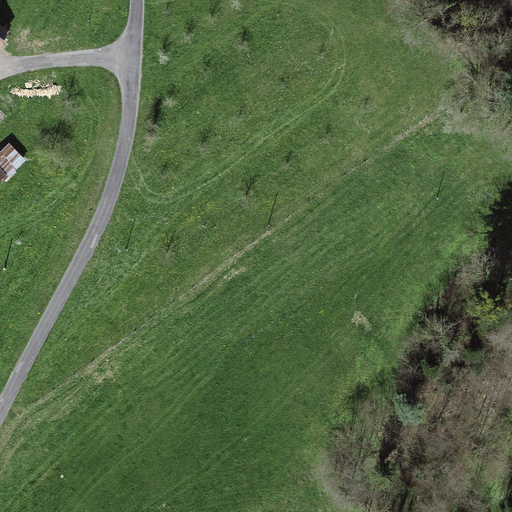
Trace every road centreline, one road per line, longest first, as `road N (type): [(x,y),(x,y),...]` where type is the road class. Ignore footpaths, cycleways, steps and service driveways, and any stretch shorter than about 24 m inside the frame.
road 1 (unclassified): [(138,0),(133,119),(96,249),(0,431)]
road 2 (track): [(0,77),(27,65),(135,60)]
